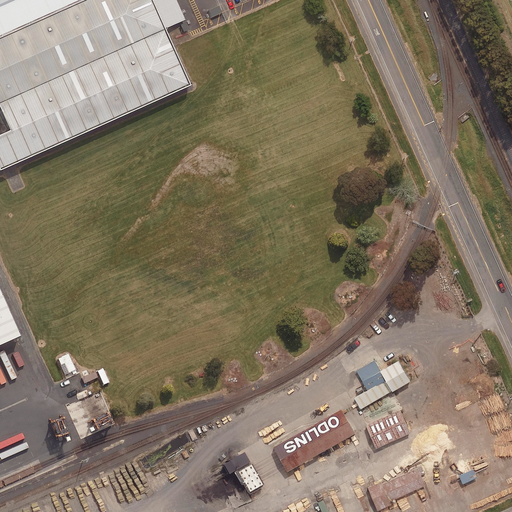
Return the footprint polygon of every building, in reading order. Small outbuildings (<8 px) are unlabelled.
[(0,0),(0,83),(16,119),(0,126),(0,161),(1,163),(186,81),(150,0),(0,0)] [(0,336),(18,328),(0,286),(0,336)] [(410,381),(399,360),(381,370),(375,359),(355,370),(367,391),(354,399),(360,409),(410,381)] [(353,434),(339,411),(272,450),(285,473),(353,434)] [(400,412),(366,427),(376,449),(410,434),(400,412)] [(251,462),(245,452),(224,464),(229,474),(251,462)] [(264,483),(252,463),(235,473),(247,493),(264,483)] [(417,468),(367,490),(375,509),(425,487),(417,468)] [(476,477),(471,469),(458,475),(462,483),(476,477)]
